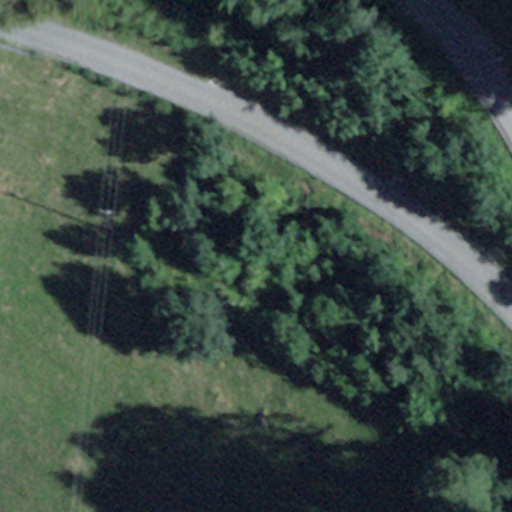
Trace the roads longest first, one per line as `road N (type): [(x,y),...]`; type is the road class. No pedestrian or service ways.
road 1 (unclassified): [(511,307),(324,163),(65,69),(0,32)]
road 2 (unclassified): [(422,0),(472,53),(511,125)]
